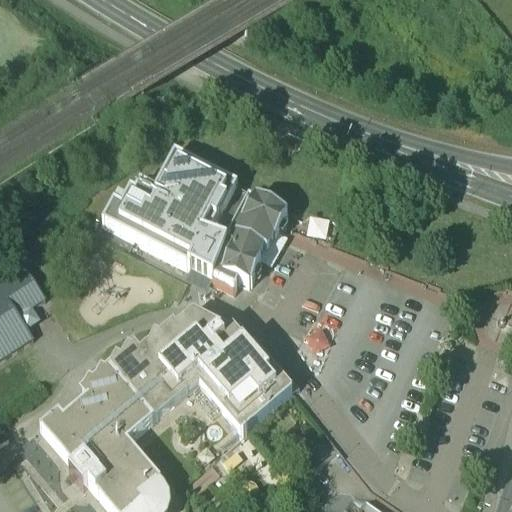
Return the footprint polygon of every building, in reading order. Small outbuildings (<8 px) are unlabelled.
[(238,194),(174,162),(156,199),(139,190),(135,200),(130,198),(122,215),(113,210),(102,233),(213,287),(216,280),(220,282),(231,260),(232,261),(239,247),(236,245),(243,231),(242,230),(254,206),(237,197),(238,194)] [(243,231),(236,245),(239,247),(232,261),(231,260),(220,282),(216,280),(213,287),(211,291),(235,302),(239,291),(248,296),(249,293),(251,294),(260,271),(258,270),(262,259),(266,261),(273,248),(275,249),(287,225),(285,225),(287,221),(257,206),(256,207),(254,206),(242,230),(243,231)] [(23,274),(0,288),(0,369),(33,348),(26,338),(30,335),(33,321),(31,317),(45,308),(23,274)] [(198,332),(188,327),(175,338),(173,335),(159,347),(155,345),(150,354),(139,364),(134,357),(132,359),(128,357),(123,366),(120,369),(116,367),(111,377),(109,379),(153,431),(198,392),(242,444),(291,402),(253,358),(250,361),(232,339),(223,347),(217,340),(216,341),(207,337),(209,334),(199,329),(198,332)] [(128,452),(153,431),(109,379),(81,402),(86,408),(63,428),(58,422),(40,437),(73,477),(68,481),(83,499),(88,495),(102,511),(167,511),(166,506),(162,499),(165,496),(128,452)] [(322,496),(307,479),(291,493),(305,510),(322,496)]
